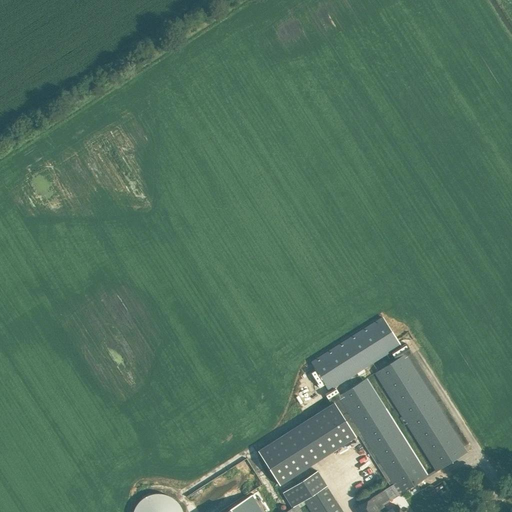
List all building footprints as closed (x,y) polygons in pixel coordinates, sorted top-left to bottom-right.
[(383,316),(311,361),(330,390),(337,386),(401,345),(383,316)] [(435,470),(436,471),(467,452),(463,446),(469,442),(406,342),(391,352),(396,360),(374,373),(402,417),(399,418),(404,425),(406,424),(435,470)] [(400,494),(429,476),(367,378),(340,395),(335,387),(325,394),(331,404),(334,402),(356,436),(359,435),(389,484),(392,482),(394,484),(400,494)] [(258,450),(280,485),(356,436),(334,402),(331,404),(258,450)] [(317,471),(282,493),(292,507),(304,500),(326,486),(317,471)] [(358,511),(401,511),(397,505),(388,511),(383,504),(400,494),(394,484),(356,508),(358,511)] [(342,511),(326,486),(304,500),(306,504),(311,511),(342,511)] [(142,499),(137,503),(134,508),(132,511),(182,511),(181,509),(180,505),(176,501),(173,498),(170,496),(164,494),(156,493),(153,494),(145,497),(142,499)] [(261,511),(251,495),(224,511),(261,511)] [(302,511),(300,508),(306,504),(304,500),(292,507),(284,511),(302,511)]
